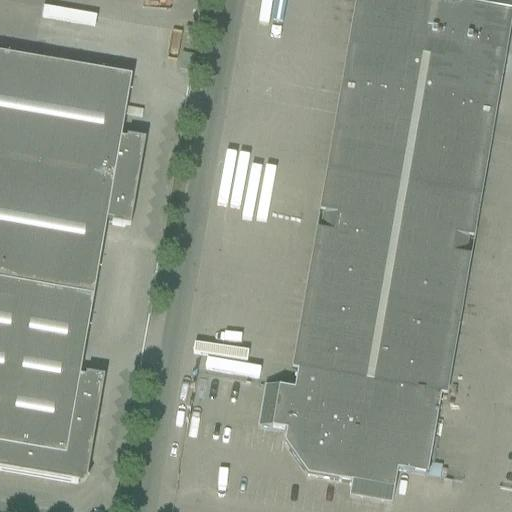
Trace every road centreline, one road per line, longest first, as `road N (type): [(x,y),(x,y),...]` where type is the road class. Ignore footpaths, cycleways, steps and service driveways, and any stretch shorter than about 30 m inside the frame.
road 1 (unclassified): [(228,0),(142,511)]
road 2 (unknown): [(476,511),(511,331)]
